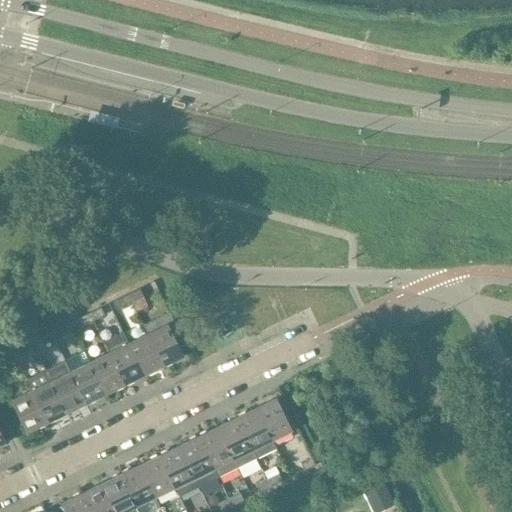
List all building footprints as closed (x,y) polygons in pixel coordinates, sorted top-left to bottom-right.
[(139,289),(128,295),(132,302),(143,297),(139,289)] [(128,295),(116,300),(120,308),(132,302),(128,295)] [(100,308),(89,313),(93,321),(104,316),(100,308)] [(93,321),(89,313),(77,319),(81,327),(93,321)] [(143,325),(147,334),(163,366),(183,356),(176,342),(181,339),(168,313),(143,325)] [(61,327),(50,332),(54,340),(65,335),(61,327)] [(50,332),(38,338),(42,346),(54,340),(50,332)] [(103,342),(108,353),(124,385),(143,375),(128,343),(122,333),(103,342)] [(147,334),(128,343),(143,375),(163,366),(147,334)] [(24,345),(11,351),(15,359),(28,353),(24,345)] [(11,351),(0,356),(4,365),(15,359),(11,351)] [(108,353),(89,362),(104,394),(124,385),(108,353)] [(64,361),(45,371),(65,413),(85,403),(69,372),(64,361)] [(89,362),(69,372),(85,403),(104,394),(89,362)] [(65,413),(45,371),(25,380),(31,391),(46,422),(65,413)] [(31,391),(10,401),(26,432),(46,422),(31,391)] [(276,398),(256,408),(271,440),(291,430),(276,398)] [(256,408),(236,418),(256,458),(275,449),(271,440),(256,408)] [(236,418),(217,427),(237,468),(256,458),(236,418)] [(217,427),(197,437),(217,477),(237,468),(217,427)] [(217,477),(197,437),(178,446),(198,487),(217,477)] [(198,487),(178,446),(158,456),(174,487),(178,496),(198,487)] [(158,456),(139,465),(154,497),(174,487),(158,456)] [(315,465),(311,457),(300,463),(304,471),(315,465)] [(139,465),(120,475),(135,506),(154,497),(139,465)] [(278,474),(266,479),(270,487),(282,482),(278,474)] [(137,511),(135,506),(120,475),(100,484),(113,511),(137,511)] [(374,511),(376,511),(396,503),(383,475),(362,484),(374,511)] [(255,485),(259,493),(270,487),(266,479),(255,485)] [(113,511),(100,484),(81,494),(89,511),(113,511)] [(239,493),(228,498),(231,506),(243,501),(239,493)] [(89,511),(81,494),(61,503),(64,511),(89,511)] [(216,504),(220,511),(231,506),(228,498),(216,504)] [(329,511),(325,502),(308,510),(308,511),(329,511)]
